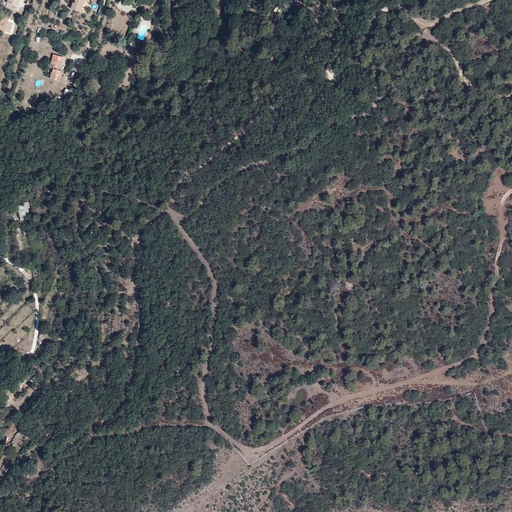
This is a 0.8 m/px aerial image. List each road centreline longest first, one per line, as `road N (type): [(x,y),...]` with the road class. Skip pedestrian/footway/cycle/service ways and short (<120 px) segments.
road 1 (track): [(333,0),(339,19),(326,69),(332,75),(344,71),(379,12),(401,7),(430,22),(485,0)]
road 2 (track): [(416,379),(482,344),(500,202),(511,191)]
road 3 (track): [(166,208),(215,289),(202,391),(212,425)]
road 4 (track): [(212,425),(260,449),(322,408),(416,379)]
